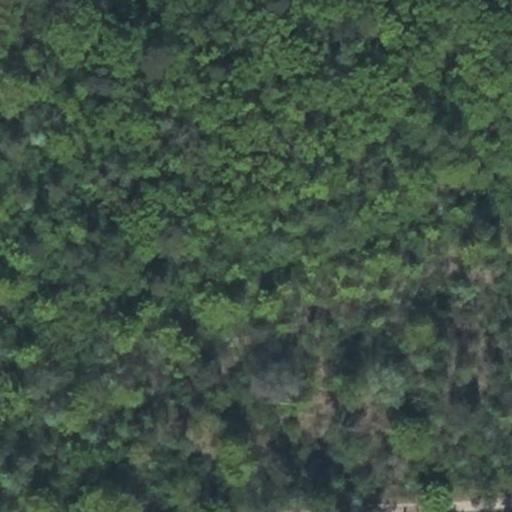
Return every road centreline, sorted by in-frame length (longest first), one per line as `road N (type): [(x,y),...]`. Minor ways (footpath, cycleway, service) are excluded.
road 1 (track): [(355,511),(511,497)]
road 2 (track): [(103,0),(0,76)]
